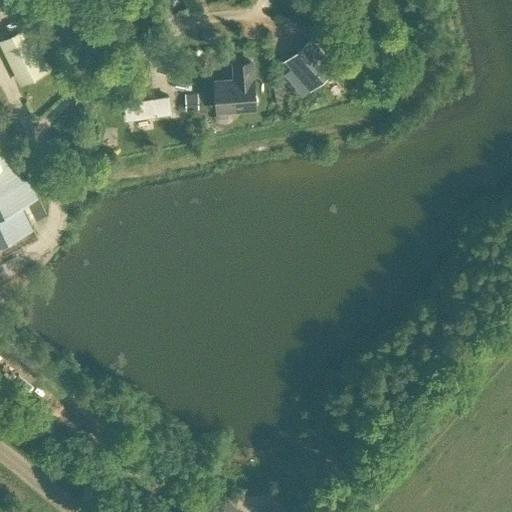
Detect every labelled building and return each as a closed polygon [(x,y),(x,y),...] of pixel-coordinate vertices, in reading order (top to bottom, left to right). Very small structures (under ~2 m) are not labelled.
[(0,0),(0,236),(30,222),(33,221),(31,218),(31,217),(46,210),(37,192),(23,162),(0,114),(0,0)] [(27,24),(0,37),(0,49),(18,85),(50,69),(27,24)] [(332,33),(321,42),(334,58),(345,49),(332,33)] [(291,66),(283,73),(302,96),(310,90),(333,71),(307,40),(284,59),(291,66)] [(213,78),(216,112),(257,108),(252,58),(231,60),(232,77),(213,78)] [(199,91),(186,92),(187,108),(200,107),(199,91)] [(172,112),(169,96),(126,103),(129,119),(172,112)] [(360,471),(344,458),(340,454),(322,476),(324,477),(342,492),(360,471)] [(274,511),(271,509),(268,511),(234,511),(236,510),(222,498),(210,511),(274,511)]
